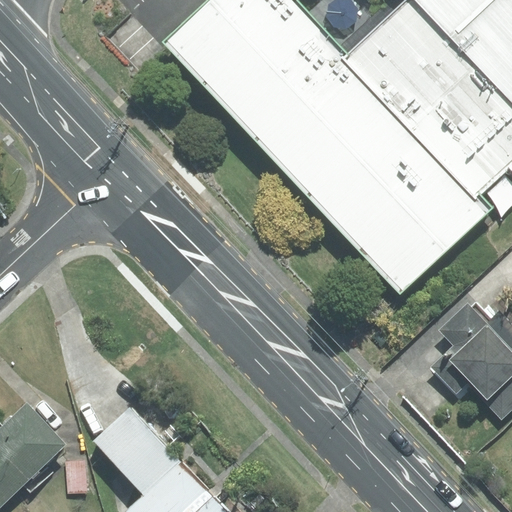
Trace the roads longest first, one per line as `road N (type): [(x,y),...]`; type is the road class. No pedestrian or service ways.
road 1 (secondary): [(109,171),(429,511)]
road 2 (secondary): [(0,57),(109,171)]
road 3 (residential): [(0,275),(109,171)]
